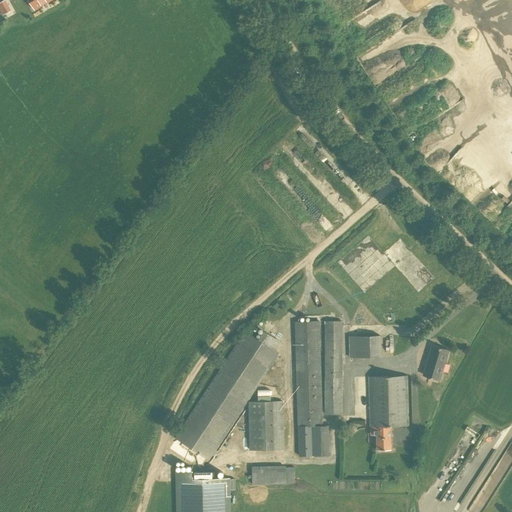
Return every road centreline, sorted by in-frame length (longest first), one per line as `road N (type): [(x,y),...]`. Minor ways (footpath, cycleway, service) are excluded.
road 1 (track): [(138,511),(170,414),(199,361),(232,322),(392,185)]
road 2 (unclassified): [(511,291),(392,185),(312,97),(256,0)]
